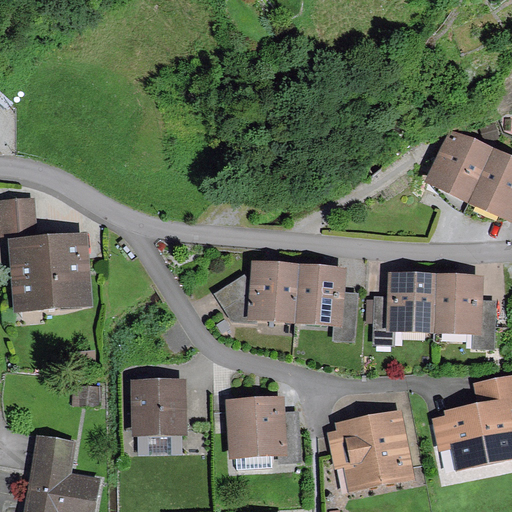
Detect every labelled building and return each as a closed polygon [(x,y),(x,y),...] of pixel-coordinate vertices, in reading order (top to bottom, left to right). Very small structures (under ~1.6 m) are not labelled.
[(452,191),(448,201),(466,209),(490,158),(453,140),(434,182),(452,191)] [(508,216),(511,207),(511,167),(490,158),(466,209),(484,218),(489,207),(508,216)] [(0,205),(0,235),(32,233),(30,203),(0,205)] [(60,309),(60,302),(84,300),(80,239),(53,241),(53,248),(16,250),(20,305),(36,304),(43,310),(60,309)] [(254,323),(254,316),(295,319),(298,273),(257,270),(255,290),(250,290),(243,279),(217,296),(233,321),(254,323)] [(338,297),(340,276),(298,273),(295,319),(336,322),(335,339),(352,340),(355,298),(338,297)] [(392,344),(393,327),(434,329),(435,283),(394,281),(393,302),(376,301),(374,344),(392,344)] [(476,305),(477,284),(435,283),(434,329),(475,330),(474,347),(492,348),(493,306),(476,305)] [(436,423),(441,449),(458,446),(462,463),(511,454),(502,409),(511,407),(511,381),(477,389),(482,412),(436,423)] [(92,400),(92,407),(99,408),(100,389),(81,388),(80,400),(92,400)] [(136,389),(137,432),(181,431),(181,388),(136,389)] [(280,451),(281,463),(298,462),(295,415),(278,416),(277,405),(232,407),(235,453),(280,451)] [(352,464),(356,484),(404,475),(393,421),(345,431),(346,433),(331,436),(337,467),(352,464)] [(39,440),(26,511),(92,511),(98,483),(67,477),(73,445),(39,440)]
